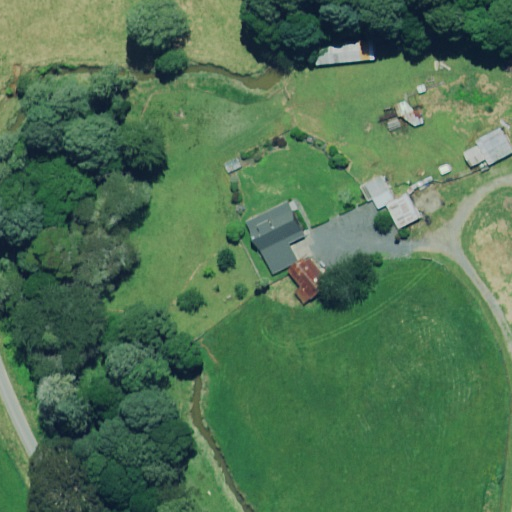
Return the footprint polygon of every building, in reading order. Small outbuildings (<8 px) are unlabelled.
[(377,61),(375,41),(316,46),(318,66),(377,61)] [(405,116),(414,114),(411,101),(395,105),(399,117),(405,116)] [(414,114),(405,116),(406,121),(416,128),(422,123),(414,114)] [(511,154),(511,147),(503,130),(479,143),(481,147),(466,155),(473,168),(488,160),(491,165),(511,154)] [(388,206),(396,202),(385,177),(363,187),(369,201),(375,199),(380,210),(388,206)] [(396,202),(388,206),(400,230),(421,221),(410,196),(396,202)] [(307,235),(293,204),(250,223),(273,274),(298,263),(289,243),(307,235)] [(332,287),(311,258),(291,272),(302,288),(296,293),(305,306),(332,287)]
